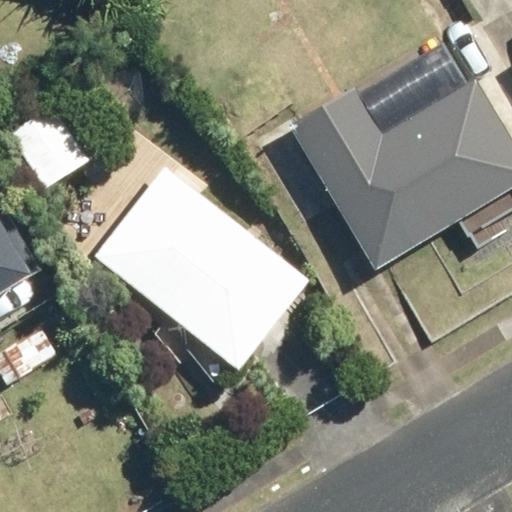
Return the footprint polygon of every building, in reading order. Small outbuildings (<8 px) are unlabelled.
[(361,88),(298,127),(385,270),(511,192),(511,118),(485,74),(389,133),(361,88)] [(60,101),(4,141),(44,196),(100,155),(60,101)] [(175,164),(105,252),(251,369),(321,282),(175,164)] [(0,293),(42,269),(0,197),(0,293)] [(44,328),(0,354),(0,370),(10,388),(61,357),(44,328)]
